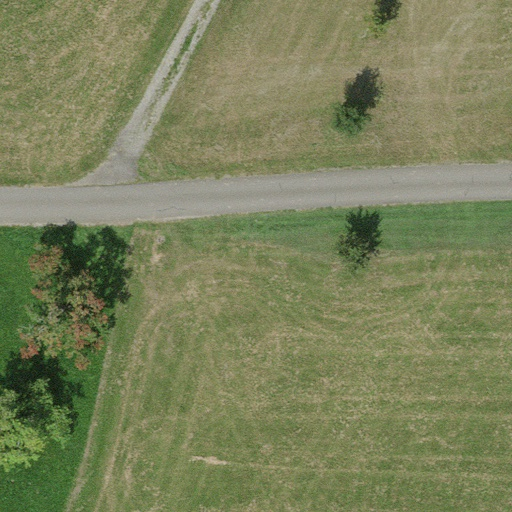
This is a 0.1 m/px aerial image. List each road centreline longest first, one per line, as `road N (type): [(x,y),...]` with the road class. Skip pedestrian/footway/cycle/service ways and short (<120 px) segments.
road 1 (unclassified): [(0,209),(511,184)]
road 2 (track): [(219,0),(106,205)]
